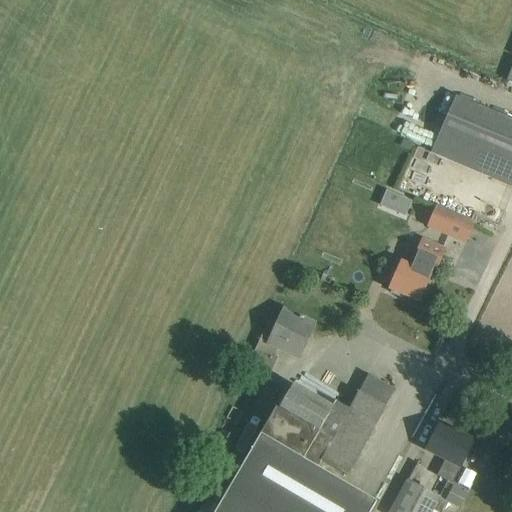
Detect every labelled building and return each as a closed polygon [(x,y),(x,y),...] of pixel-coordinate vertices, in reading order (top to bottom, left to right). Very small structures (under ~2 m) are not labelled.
[(511,123),(454,100),(438,139),(491,161),(483,179),(508,189),(511,180),(511,123)] [(405,199),(398,214),(404,217),(411,202),(405,199)] [(465,242),(473,223),(437,208),(428,227),(465,242)] [(414,270),(400,264),(389,289),(419,302),(430,277),(429,276),(432,269),(436,270),(444,251),(422,242),(414,261),(417,262),(414,270)] [(304,319),(300,317),(299,318),(284,312),(278,326),(269,323),(247,372),(266,380),(276,358),(270,355),(274,346),(299,358),(314,325),(304,320),(304,319)] [(286,400),(283,398),(220,511),(371,511),(377,503),(317,470),(322,462),(347,477),(395,389),(368,375),(349,410),(335,402),(331,409),(293,388),(286,400)] [(439,425),(426,450),(447,460),(439,475),(447,479),(452,482),(464,460),(473,442),(439,425)] [(408,480),(391,511),(430,511),(438,496),(408,480)] [(453,486),(446,500),(458,506),(465,493),(453,486)]
